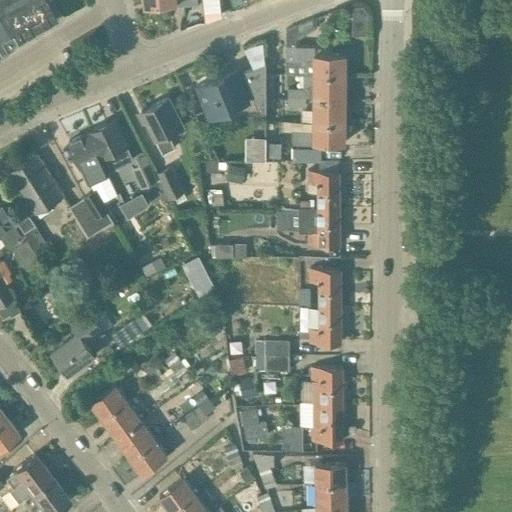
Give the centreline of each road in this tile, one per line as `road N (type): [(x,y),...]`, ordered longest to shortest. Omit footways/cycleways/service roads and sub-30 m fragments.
road 1 (residential): [(391,511),(388,0)]
road 2 (residential): [(121,511),(0,349)]
road 3 (residential): [(130,66),(301,0)]
road 4 (residential): [(0,124),(130,66)]
